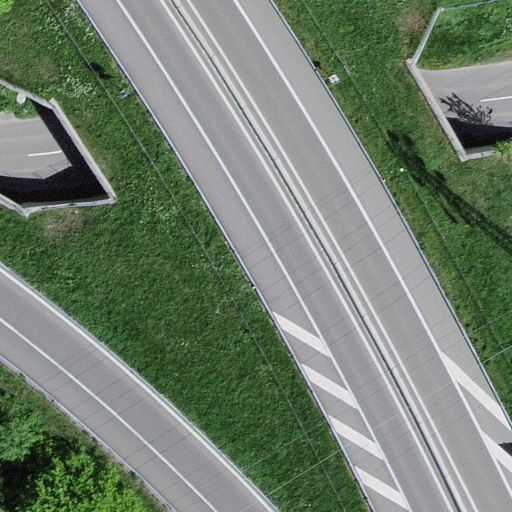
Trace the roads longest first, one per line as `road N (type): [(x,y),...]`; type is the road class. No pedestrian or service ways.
road 1 (motorway): [(132,0),(273,225),(426,511)]
road 2 (motorway): [(503,511),(332,185),(217,0)]
road 3 (secondary): [(0,155),(511,95)]
road 4 (motorway): [(0,300),(156,430),(237,511)]
